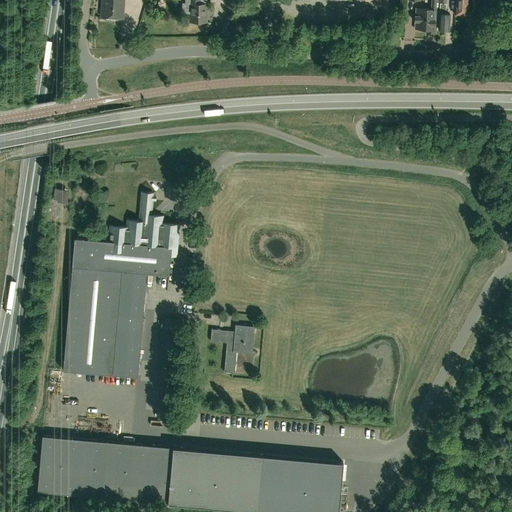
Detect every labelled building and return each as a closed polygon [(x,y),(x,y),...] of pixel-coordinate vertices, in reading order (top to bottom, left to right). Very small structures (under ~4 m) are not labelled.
[(123,0),(103,0),(103,16),(122,17),(123,0)] [(205,21),(206,3),(200,3),(200,0),(189,0),(189,3),(191,3),(190,21),(205,21)] [(431,0),(431,9),(416,8),(415,15),(414,21),(415,21),(414,28),(429,29),(429,33),(436,33),(437,9),(437,0),(431,0)] [(439,0),(439,2),(440,2),(438,28),(449,29),(450,13),(445,13),(446,0),(439,0)] [(455,0),(455,14),(465,15),(467,15),(468,0),(455,0)] [(53,199),(57,199),(62,200),(63,189),(55,188),(53,199)] [(75,238),(72,266),(64,370),(113,374),(138,376),(147,273),(169,274),(171,255),(172,246),(177,247),(179,224),(162,223),(163,216),(152,215),(153,200),(155,200),(156,195),(153,195),(153,193),(142,192),(139,221),(128,220),(127,227),(110,226),(109,241),(75,238)] [(228,333),(224,371),(235,372),(237,350),(252,352),(254,326),(246,325),(246,327),(236,326),(235,334),(228,333)] [(210,340),(219,341),(221,329),(212,328),(210,340)] [(42,434),(37,490),(168,502),(173,446),(165,445),(156,444),(132,442),(42,434)] [(168,502),(258,510),(263,454),(173,446),(168,502)]
